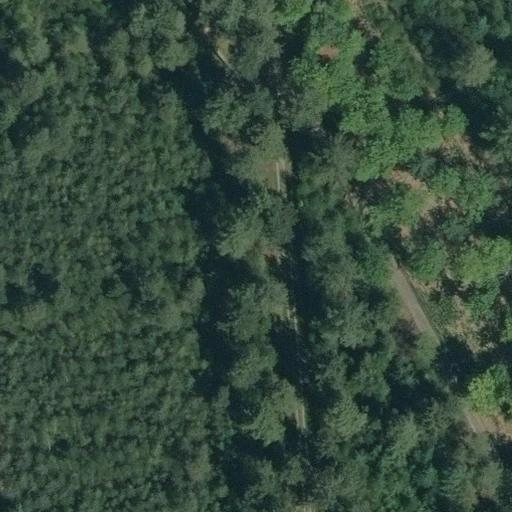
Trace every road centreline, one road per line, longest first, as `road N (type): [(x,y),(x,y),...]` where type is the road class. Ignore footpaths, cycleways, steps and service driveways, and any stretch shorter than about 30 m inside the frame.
road 1 (track): [(511,501),(266,47)]
road 2 (track): [(266,47),(302,511)]
